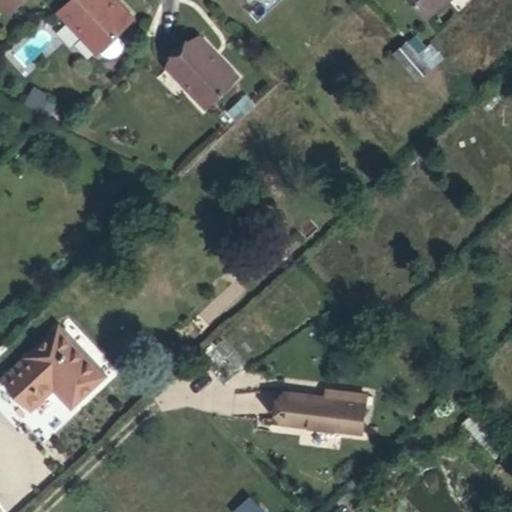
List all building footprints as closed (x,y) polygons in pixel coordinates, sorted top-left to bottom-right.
[(0,0),(0,10),(1,12),(14,0),(0,0)] [(60,0),(52,7),(93,52),(95,50),(100,55),(107,57),(114,55),(118,50),(121,44),(120,37),(115,31),(128,19),(110,0),(60,0)] [(132,16),(117,0),(110,0),(128,19),(132,16)] [(416,0),(431,16),(449,0),(416,0)] [(201,30),(166,61),(204,104),(239,72),(201,30)] [(422,30),(403,40),(419,70),(438,60),(422,30)] [(5,376),(35,406),(56,384),(74,402),(105,372),(59,325),(5,376)] [(327,388),(326,396),(337,398),(338,390),(327,388)] [(326,396),(288,390),(283,420),(361,432),(367,394),(338,390),(337,398),(326,396)] [(232,509),(234,511),(267,511),(251,493),(232,509)]
